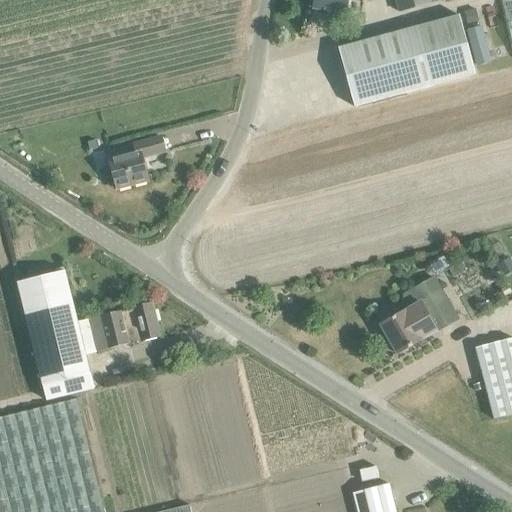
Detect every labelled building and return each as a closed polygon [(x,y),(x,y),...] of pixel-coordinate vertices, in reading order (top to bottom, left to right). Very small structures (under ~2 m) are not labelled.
[(310,0),(309,7),(313,7),(313,10),(315,10),(315,14),(326,16),(327,12),(345,14),(346,0),(310,0)] [(394,0),(398,12),(429,4),(428,0),(394,0)] [(353,107),(474,75),(458,16),(338,49),(353,107)] [(483,25),(468,29),(477,66),(492,62),(483,25)] [(108,159),(116,189),(147,181),(141,158),(164,152),(161,138),(133,145),(135,152),(108,159)] [(502,277),(511,270),(511,263),(509,258),(495,266),(502,277)] [(17,283),(37,367),(42,386),(89,375),(85,355),(108,349),(108,350),(128,345),(128,344),(140,341),(140,342),(160,337),(152,303),(132,308),(132,310),(120,313),(120,312),(77,323),(63,268),(56,270),(57,274),(17,283)] [(380,326),(397,355),(398,355),(408,352),(407,349),(422,341),(422,340),(436,333),(458,321),(434,278),(412,291),(419,304),(406,312),(405,311),(380,326)] [(493,419),(511,414),(511,339),(475,349),(493,419)] [(105,511),(78,398),(0,416),(0,511),(105,511)] [(361,469),(363,481),(379,479),(377,467),(361,469)] [(395,511),(389,485),(363,491),(368,511),(395,511)]
